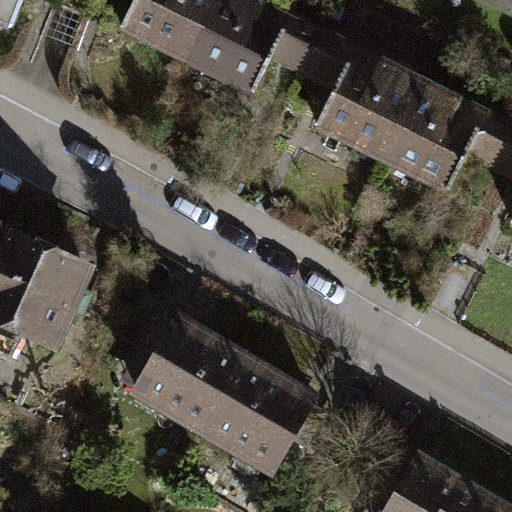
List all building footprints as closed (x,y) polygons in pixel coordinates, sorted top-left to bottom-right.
[(0,0),(0,18),(10,25),(19,0),(0,0)] [(134,0),(121,26),(187,58),(215,0),(134,0)] [(290,15),(259,0),(215,0),(187,58),(252,90),(271,53),(290,15)] [(511,0),(479,0),(511,14),(511,0)] [(271,53),(333,84),(353,46),(290,15),(271,53)] [(314,124),(381,157),(420,79),(353,46),(333,84),(314,124)] [(484,111),(420,79),(381,157),(445,189),(464,152),(484,111)] [(464,152),(511,175),(511,124),(484,111),(464,152)] [(83,268),(0,232),(0,353),(7,356),(19,330),(50,344),(83,268)] [(108,375),(202,429),(244,357),(180,320),(173,332),(155,321),(139,349),(127,342),(108,375)] [(310,395),(244,357),(202,429),(267,466),(286,434),(304,445),(323,411),(307,401),(310,395)] [(103,415),(77,405),(53,457),(95,478),(103,415)] [(389,511),(474,511),(484,496),(420,458),(414,469),(398,459),(376,496),(393,506),(389,511)] [(511,511),(484,496),(474,511),(511,511)]
